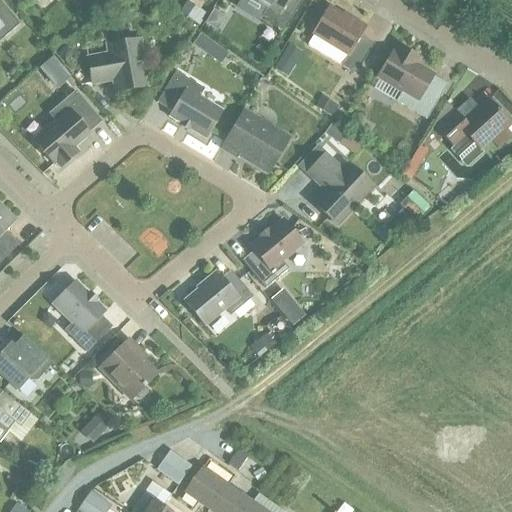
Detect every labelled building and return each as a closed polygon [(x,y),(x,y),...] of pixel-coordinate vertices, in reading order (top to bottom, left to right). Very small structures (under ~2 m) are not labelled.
[(195,0),(188,0),(180,10),(198,25),(209,11),(195,0)] [(252,0),(266,8),(261,17),(284,30),(302,0),(252,0)] [(0,41),(19,25),(0,2),(0,41)] [(311,35),(313,36),(307,46),(355,75),(374,44),(361,37),(366,27),(353,19),(352,21),(328,7),(311,35)] [(421,22),(437,32),(442,25),(426,15),(421,22)] [(225,60),(232,50),(204,30),(197,40),(225,60)] [(113,78),(115,93),(148,87),(139,41),(107,46),(108,55),(87,59),(92,84),(105,82),(105,79),(113,78)] [(376,79),(401,93),(396,102),(426,120),(447,85),(433,77),(434,75),(417,65),(420,59),(398,47),(395,52),(393,50),(376,79)] [(42,67),(55,82),(57,80),(65,90),(75,81),(54,57),(42,67)] [(199,98),(204,89),(175,72),(156,103),(172,113),(169,118),(180,125),(180,126),(189,132),(189,130),(205,140),(222,111),(199,98)] [(101,123),(75,91),(48,114),(54,122),(33,141),(54,166),(56,164),(60,169),(79,153),(75,148),(90,135),(89,134),(101,123)] [(436,129),(453,148),(450,151),(463,165),(469,165),(482,153),(480,150),(509,123),(489,101),(464,123),(455,112),(436,129)] [(246,160),(268,174),(289,139),(268,127),(267,128),(257,123),(259,121),(243,112),(221,149),(236,158),(239,154),(247,159),(246,160)] [(39,113),(24,121),(34,136),(48,128),(39,113)] [(324,134),(339,145),(345,135),(331,125),(324,134)] [(427,152),(418,147),(401,176),(410,181),(427,152)] [(313,203),(337,226),(372,187),(348,165),(342,171),(325,155),(307,174),(319,185),(321,183),(326,189),(313,203)] [(408,198),(427,209),(432,200),(414,189),(408,198)] [(0,263),(19,245),(6,232),(16,222),(0,207),(0,263)] [(303,245),(282,220),(268,231),(267,230),(259,237),(260,238),(249,247),(253,251),(242,261),(265,289),(288,270),(282,262),(303,245)] [(231,316),(253,298),(230,271),(221,278),(216,272),(203,283),(204,284),(184,301),(205,327),(225,310),(231,316)] [(75,282),(52,305),(71,324),(64,331),(86,353),(112,327),(101,316),(105,312),(95,302),(97,301),(89,294),(88,295),(75,282)] [(4,350),(0,354),(0,376),(17,391),(28,379),(31,382),(37,381),(52,364),(22,337),(8,353),(4,350)] [(137,355),(140,353),(128,340),(99,369),(131,400),(134,397),(137,400),(141,400),(147,394),(147,390),(144,387),(157,375),(137,355)] [(0,426),(7,432),(14,423),(21,428),(31,415),(2,393),(0,395),(0,426)] [(84,425),(100,441),(119,421),(103,406),(84,425)] [(62,442),(74,455),(94,438),(82,424),(62,442)] [(158,470),(179,485),(192,467),(171,452),(158,470)] [(186,493),(211,511),(229,485),(204,467),(186,493)] [(113,485),(121,491),(127,482),(119,476),(113,485)] [(211,511),(212,511),(248,511),(255,503),(229,485),(211,511)] [(132,511),(172,511),(146,493),(132,511)] [(91,494),(80,510),(82,511),(107,511),(111,508),(91,494)] [(248,511),(268,511),(255,503),(248,511)]
